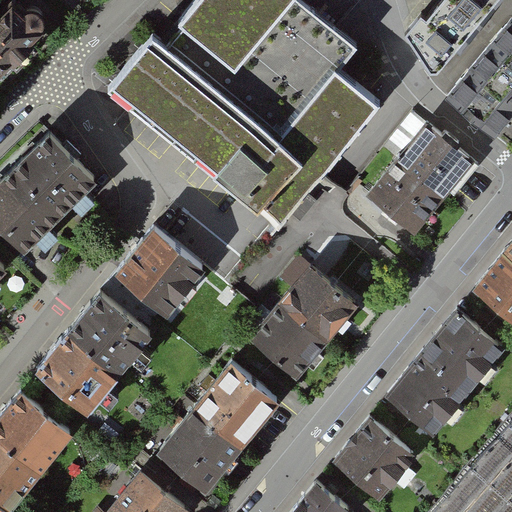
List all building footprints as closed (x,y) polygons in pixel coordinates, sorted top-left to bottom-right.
[(0,0),(0,68),(41,37),(47,18),(39,0),(2,0),(0,1),(0,0)] [(127,44),(99,78),(259,209),(351,99),(313,67),(334,42),(282,0),(175,0),(163,14),(176,25),(147,60),(127,44)] [(421,15),(405,33),(421,61),(430,76),(436,75),(441,70),(500,0),(443,0),(427,20),(421,15)] [(511,20),(510,19),(452,91),(501,131),(511,117),(511,20)] [(408,118),(352,191),(405,232),(461,159),(433,138),(408,118)] [(49,132),(0,183),(0,223),(27,249),(96,177),(49,132)] [(153,225),(115,271),(166,312),(203,267),(153,225)] [(511,243),(503,254),(511,261),(511,243)] [(511,261),(503,254),(474,290),(511,320),(511,261)] [(346,301),(298,262),(267,299),(315,338),(346,301)] [(100,290),(37,368),(88,409),(151,331),(100,290)] [(315,338),(267,299),(236,337),(283,376),(315,338)] [(502,350),(458,312),(421,355),(465,392),(502,350)] [(465,392),(421,355),(385,398),(430,435),(465,392)] [(259,397),(211,359),(175,404),(224,442),(259,397)] [(22,393),(0,418),(0,511),(3,511),(70,434),(22,393)] [(224,442),(175,404),(140,448),(188,487),(224,442)] [(368,417),(334,461),(381,498),(416,454),(368,417)] [(129,467),(92,511),(169,511),(175,505),(129,467)] [(352,511),(317,484),(294,511),(352,511)]
